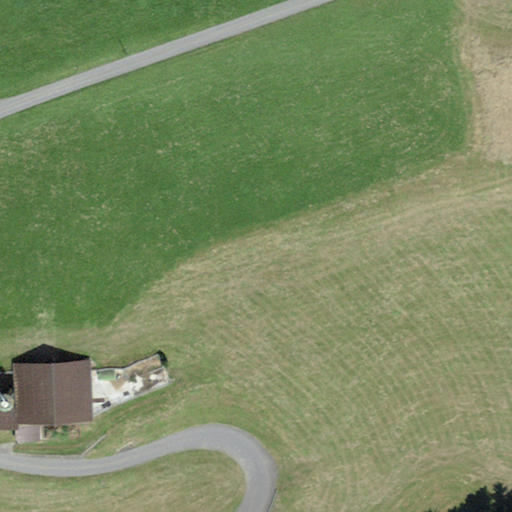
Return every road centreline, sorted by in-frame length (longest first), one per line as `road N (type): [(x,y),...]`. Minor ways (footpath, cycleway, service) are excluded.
road 1 (residential): [(319,0),(0,112)]
road 2 (residential): [(0,459),(78,469),(197,438),(228,441),(250,452),(260,471),(252,511)]
